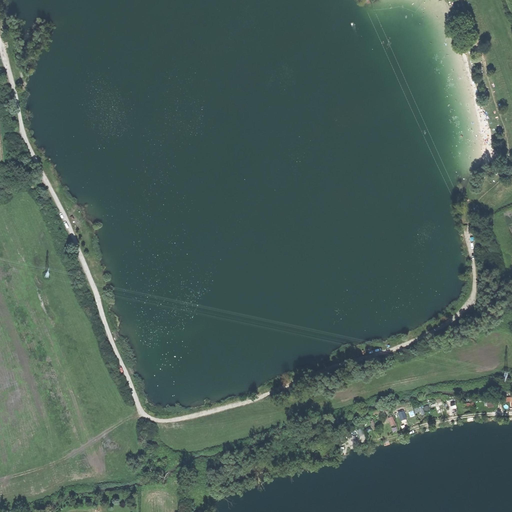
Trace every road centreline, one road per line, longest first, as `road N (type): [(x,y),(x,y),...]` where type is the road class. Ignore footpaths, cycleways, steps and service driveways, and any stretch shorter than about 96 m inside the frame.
road 1 (track): [(0,482),(59,464),(141,413)]
road 2 (track): [(511,414),(453,419),(369,442)]
